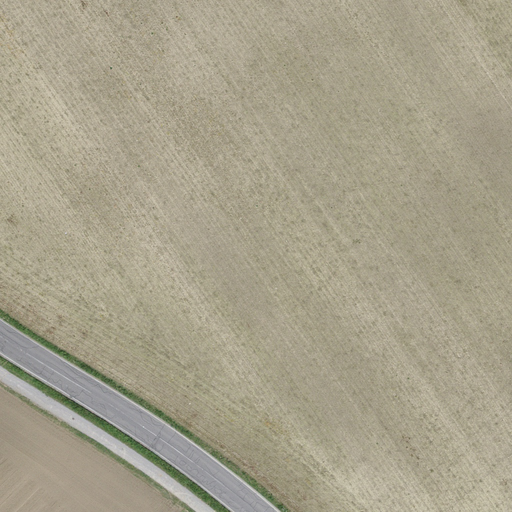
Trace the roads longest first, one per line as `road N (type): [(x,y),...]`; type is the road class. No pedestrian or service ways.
road 1 (tertiary): [(0,334),(155,434),(256,511)]
road 2 (track): [(206,511),(0,372)]
